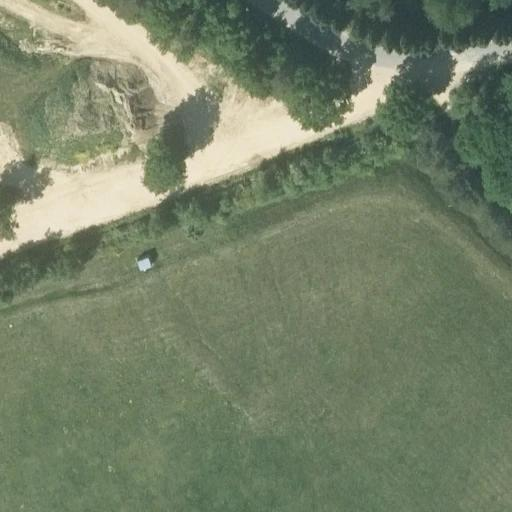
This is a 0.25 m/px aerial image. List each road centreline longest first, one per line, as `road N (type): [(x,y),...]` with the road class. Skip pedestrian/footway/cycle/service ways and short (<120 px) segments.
road 1 (track): [(404,74),(334,114),(0,239)]
road 2 (unclassified): [(404,74),(264,0)]
road 3 (track): [(404,74),(457,106),(511,160)]
